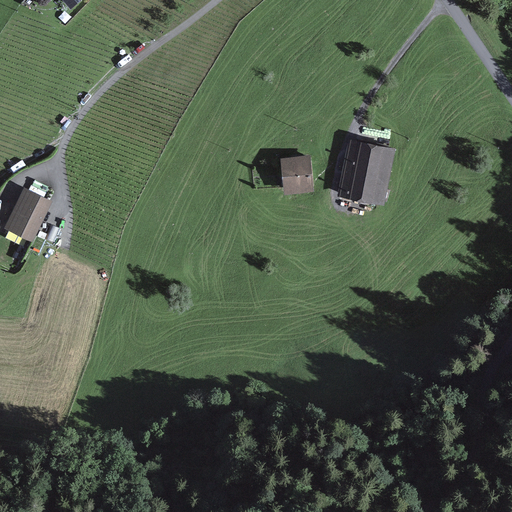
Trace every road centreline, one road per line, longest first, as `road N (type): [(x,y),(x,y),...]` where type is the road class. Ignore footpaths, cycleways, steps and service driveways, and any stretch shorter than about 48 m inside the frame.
road 1 (unclassified): [(511,343),(487,376),(480,438),(465,471),(419,511)]
road 2 (track): [(355,128),(443,0)]
